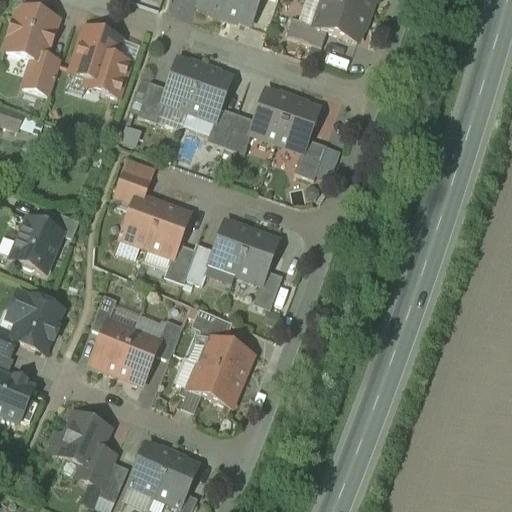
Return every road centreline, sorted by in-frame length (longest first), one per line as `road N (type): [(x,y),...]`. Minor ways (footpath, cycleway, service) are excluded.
road 1 (primary): [(335,511),(411,312),(507,0)]
road 2 (residential): [(76,0),(374,104)]
road 3 (residential): [(329,237),(246,464)]
road 4 (residential): [(246,464),(63,387)]
road 5 (residential): [(329,237),(177,182)]
road 6 (residential): [(374,104),(329,237)]
